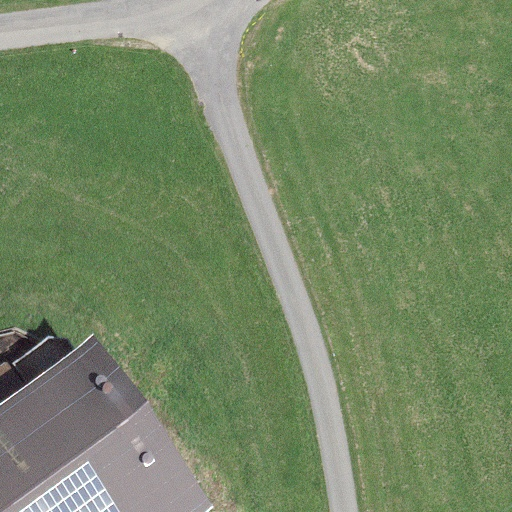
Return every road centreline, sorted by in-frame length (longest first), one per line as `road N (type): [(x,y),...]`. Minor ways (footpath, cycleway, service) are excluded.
road 1 (unclassified): [(183,2),(295,300),(332,427),(346,511)]
road 2 (unclassified): [(183,2),(0,33)]
